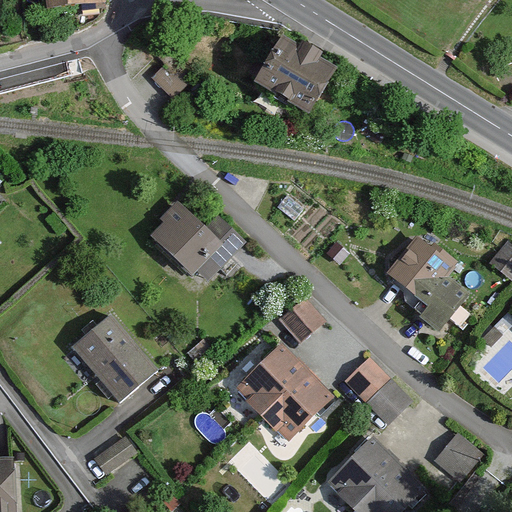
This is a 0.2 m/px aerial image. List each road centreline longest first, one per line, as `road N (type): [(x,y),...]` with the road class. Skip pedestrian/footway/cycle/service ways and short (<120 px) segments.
road 1 (residential): [(89,40),(168,142),(381,350),(511,448)]
road 2 (secondary): [(322,17),(511,134)]
road 3 (residential): [(322,17),(128,6)]
road 4 (residential): [(0,374),(101,505)]
